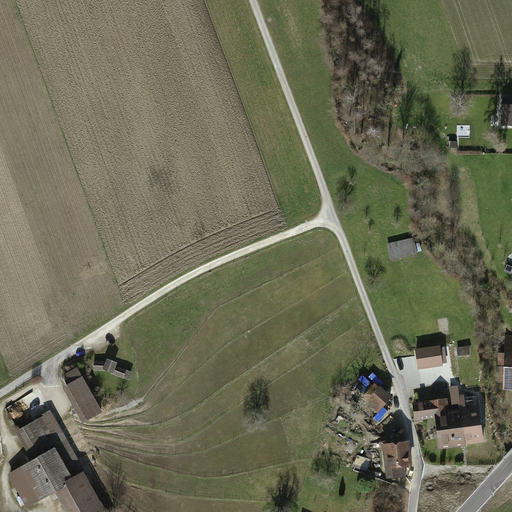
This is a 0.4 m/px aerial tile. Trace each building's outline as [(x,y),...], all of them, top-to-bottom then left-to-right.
[(389,245),(393,263),(420,256),(416,238),(389,245)] [(511,335),(505,335),(503,388),(511,388),(511,335)] [(110,360),(93,360),(93,371),(107,371),(130,381),(134,371),(110,360)] [(66,383),(63,384),(82,421),(101,412),(78,367),(62,375),(66,383)] [(391,396),(375,381),(362,396),(379,410),(391,396)] [(447,397),(412,402),(415,420),(434,417),(439,449),(484,443),(478,393),(457,396),(451,397),(452,403),(458,402),(459,408),(449,409),(447,397)] [(105,511),(50,411),(19,428),(36,458),(9,473),(28,507),(54,492),(64,511),(105,511)] [(408,437),(380,441),(385,479),(406,476),(405,465),(412,464),(408,437)]
